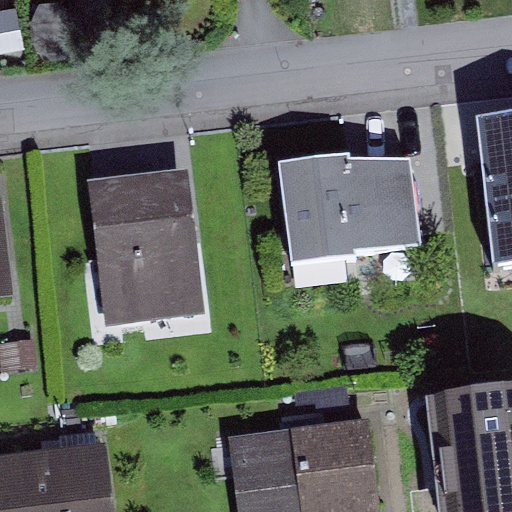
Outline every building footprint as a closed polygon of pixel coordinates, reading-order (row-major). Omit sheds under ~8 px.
[(342,169),(285,175),(294,266),(351,260),(350,253),(415,247),(408,176),(343,176),(342,169)] [(193,312),(177,187),(97,197),(113,322),(193,312)] [(511,414),(448,423),(457,492),(511,485),(511,414)] [(368,511),(360,438),(240,451),(246,511),(368,511)] [(0,476),(0,511),(100,511),(96,467),(0,476)]
